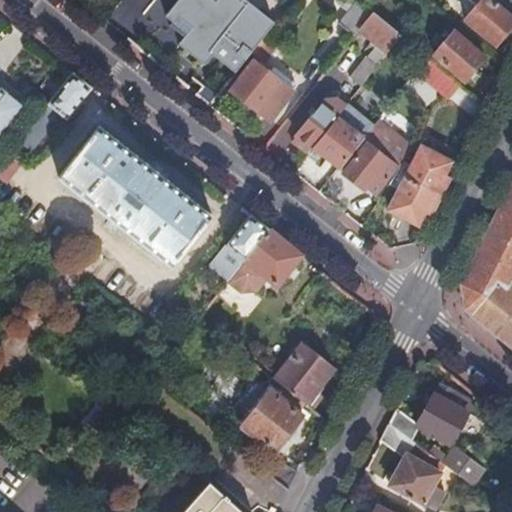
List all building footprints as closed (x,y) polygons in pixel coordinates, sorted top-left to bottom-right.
[(225,30),(187,0),(172,0),(149,29),(196,66),(225,30)] [(467,20),(497,45),(511,28),(511,19),(489,0),(468,0),(477,8),(467,20)] [(341,24),(356,36),(360,31),(374,14),(358,2),(341,24)] [(351,79),(361,87),(401,36),(374,14),(360,31),(379,46),(367,60),(366,59),(351,79)] [(487,59),(456,32),(435,57),(466,82),(487,59)] [(265,37),(255,49),(266,57),(275,45),(265,37)] [(273,71),(256,58),(233,87),(272,119),(300,85),(277,67),(273,71)] [(440,86),(449,75),(427,58),(419,69),(440,86)] [(53,96),(47,103),(67,119),(92,87),(72,72),(59,88),(53,96)] [(41,87),(53,96),(59,88),(47,78),(41,87)] [(0,131),(21,103),(0,86),(0,131)] [(308,155),(313,149),(346,107),(338,100),(329,101),(324,106),(322,106),(298,137),(300,138),(295,144),(308,155)] [(313,149),(340,169),(350,156),(373,127),(346,107),(313,149)] [(43,108),(17,141),(28,149),(54,116),(43,108)] [(373,127),(350,156),(355,161),(344,175),(362,189),(364,186),(374,193),(395,167),(393,165),(390,162),(392,160),(396,162),(408,146),(377,121),(373,127)] [(212,215),(99,126),(60,177),(171,265),(212,215)] [(405,179),(441,197),(450,179),(444,176),(451,163),(422,149),(405,179)] [(426,212),(431,215),(441,197),(405,179),(397,175),(390,185),(400,190),(389,210),(419,224),(426,212)] [(511,187),(462,286),(467,311),(511,346),(511,288),(509,286),(511,279),(511,187)] [(269,228),(250,214),(221,252),(235,263),(231,268),(234,272),(240,265),(269,228)] [(269,228),(240,265),(245,269),(250,263),(278,285),(301,254),(269,228)] [(171,315),(170,316),(189,330),(191,328),(198,319),(199,317),(181,303),(171,315)] [(202,337),(209,328),(198,319),(191,328),(202,337)] [(303,402),(308,406),(319,392),(318,391),(335,368),(303,343),(274,379),(280,384),(303,402)] [(417,423),(397,409),(390,423),(413,440),(420,426),(450,443),(473,402),(455,391),(455,389),(443,383),(436,394),(435,394),(417,423)] [(297,411),(303,402),(280,384),(274,393),(270,390),(243,425),(274,449),(301,415),(297,411)] [(390,423),(382,438),(405,456),(391,484),(436,510),(446,490),(434,484),(444,463),(443,462),(413,440),(390,423)] [(444,463),(473,484),(485,468),(455,447),(443,462),(444,463)] [(261,467),(289,489),(298,471),(289,467),(275,456),(269,456),(261,467)] [(75,474),(80,468),(72,462),(66,469),(73,475),(75,474)] [(182,511),(244,511),(210,481),(182,511)]
